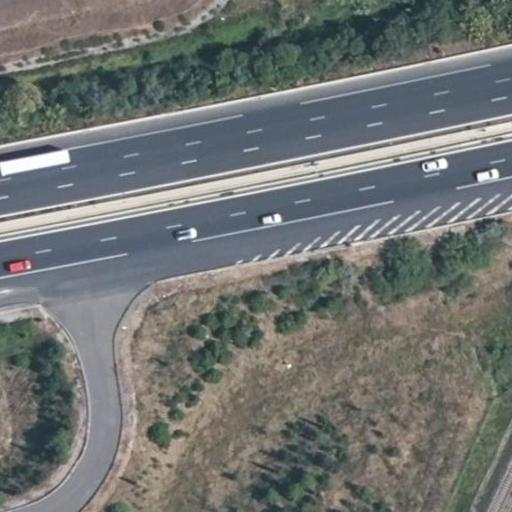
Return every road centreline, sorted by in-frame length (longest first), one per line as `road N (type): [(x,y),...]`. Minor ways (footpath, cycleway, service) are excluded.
road 1 (motorway): [(0,260),(511,159)]
road 2 (motorway): [(511,87),(0,188)]
